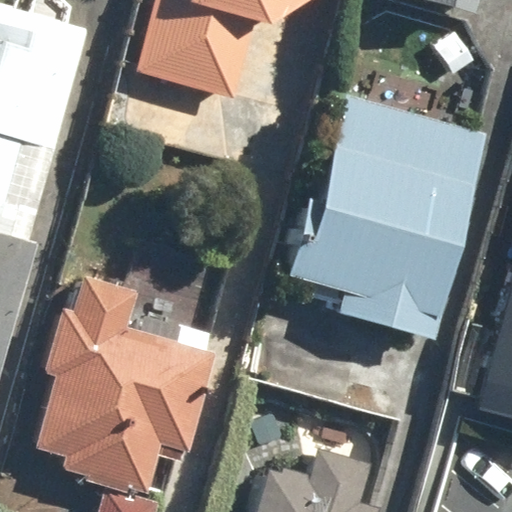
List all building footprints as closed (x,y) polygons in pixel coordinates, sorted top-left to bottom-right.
[(154,0),(135,69),(232,97),(258,14),(273,16),(300,0),(154,0)] [(0,7),(0,378),(39,236),(31,233),(58,135),(47,132),(75,27),(0,7)] [(465,234),(485,131),(350,94),(323,194),(311,191),(289,273),(341,288),(336,306),(437,334),(465,234)] [(511,265),(474,401),(511,411),(511,265)] [(139,286),(84,270),(74,303),(65,301),(46,369),(52,370),(32,443),(65,452),(61,466),(85,473),(83,480),(102,486),(94,511),(157,511),(160,503),(164,504),(177,460),(184,462),(217,347),(128,322),(139,286)] [(308,468),(268,457),(252,511),(378,511),(382,500),(360,494),(371,457),(316,441),(308,468)]
